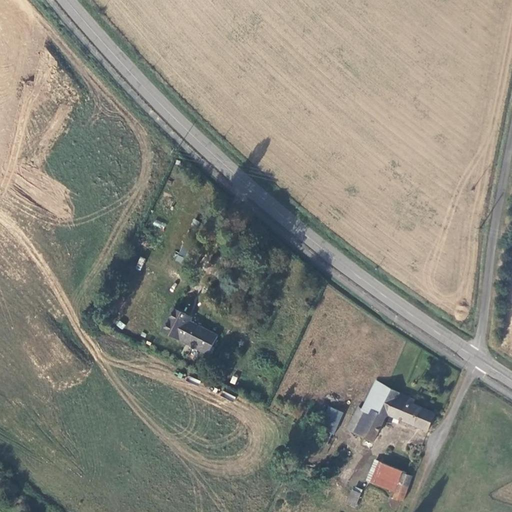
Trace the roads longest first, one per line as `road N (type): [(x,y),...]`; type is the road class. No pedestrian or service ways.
road 1 (secondary): [(475,357),(330,255),(235,175),(65,0)]
road 2 (unclassified): [(475,357),(511,135)]
